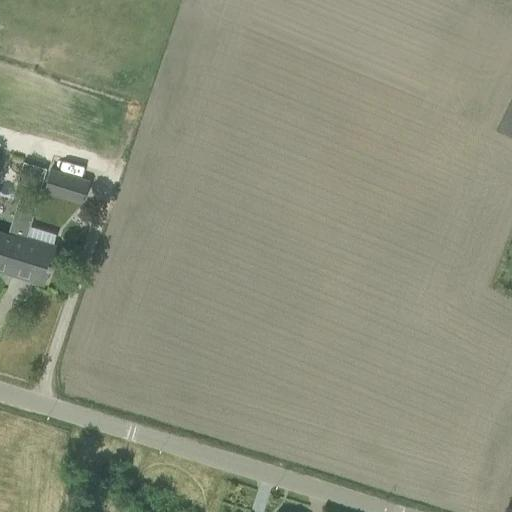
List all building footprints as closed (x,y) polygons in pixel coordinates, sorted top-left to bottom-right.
[(511,104),(502,130),(511,134),(511,104)] [(22,180),(41,185),(47,163),(28,158),(22,180)] [(50,169),(43,190),(82,202),(89,181),(50,169)] [(3,272),(11,274),(17,254),(21,255),(29,228),(5,221),(2,232),(0,231),(0,267),(4,269),(3,272)] [(30,226),(29,228),(21,255),(17,254),(11,274),(44,284),(55,246),(53,245),(56,234),(30,226)]
